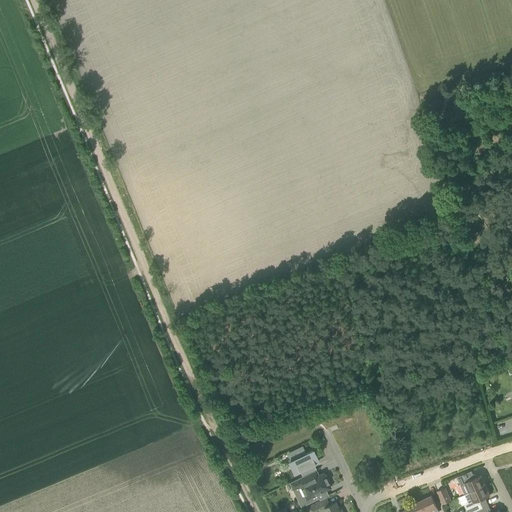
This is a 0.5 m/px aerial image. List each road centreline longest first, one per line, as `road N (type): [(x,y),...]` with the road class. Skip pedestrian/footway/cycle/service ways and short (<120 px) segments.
road 1 (track): [(34,0),(186,367),(257,511)]
road 2 (residential): [(361,506),(483,455)]
